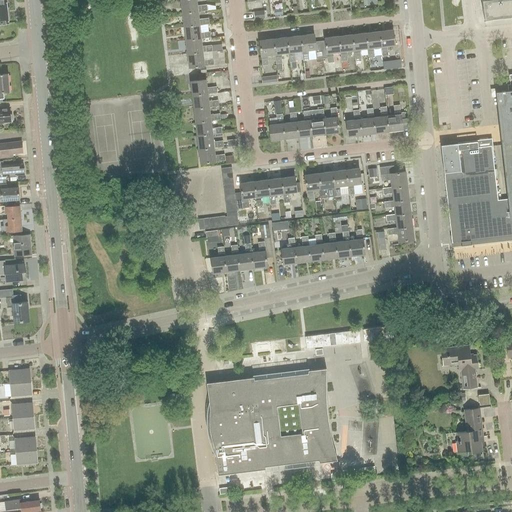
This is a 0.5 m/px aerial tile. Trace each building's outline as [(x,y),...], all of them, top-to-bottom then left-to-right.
[(198,6),(196,0),(180,0),(183,13),(198,12),(208,11),(207,5),(198,6)] [(511,0),(481,0),(484,18),(485,17),(511,13),(511,0)] [(7,1),(0,1),(0,24),(9,24),(7,1)] [(249,12),(250,19),(260,18),(259,10),(249,12)] [(199,19),(198,12),(183,13),(184,27),(200,25),(209,24),(208,18),(199,19)] [(211,38),(210,32),(201,33),(200,25),(184,27),(186,41),(201,39),(211,38)] [(393,30),(379,31),(381,47),(382,57),(388,56),(387,46),(395,46),(393,30)] [(381,47),(379,31),(366,33),(368,49),(367,49),(368,58),(375,57),(373,48),(381,47)] [(368,49),(366,33),(352,35),(354,50),(355,60),(356,60),(360,59),(361,59),(360,50),(367,49),(368,49)] [(322,58),(320,41),(315,42),(314,34),(300,36),(302,51),(303,61),(309,60),(309,59),(316,59),(322,58)] [(354,50),(352,35),(339,36),(341,52),(340,52),(341,61),(347,61),(346,51),(354,50)] [(302,51),(300,36),(287,37),(289,53),(290,62),(296,62),(295,52),(302,51)] [(341,52),(339,36),(325,38),(325,40),(320,41),(322,58),(327,58),(328,63),(334,62),(333,53),(340,52),(341,52)] [(289,53),(287,37),(273,39),(275,55),(276,64),(282,63),(281,54),(289,53)] [(202,46),(201,39),(186,41),(187,54),(203,52),(212,51),(212,45),(202,46)] [(275,55),(273,39),(259,41),(263,66),(269,65),(268,56),(275,55)] [(204,60),(203,52),(187,54),(189,68),(214,65),(213,59),(204,60)] [(401,59),(384,61),(384,69),(402,67),(401,59)] [(3,93),(10,92),(8,74),(0,74),(0,98),(4,99),(3,93)] [(511,74),(509,75),(510,84),(495,86),(497,102),(500,102),(504,137),(504,141),(510,198),(498,199),(492,145),(487,145),(478,146),(478,140),(458,143),(441,144),(452,243),(496,238),(505,237),(511,235),(511,74)] [(278,82),(277,75),(263,77),(264,83),(278,82)] [(191,82),(192,95),(208,94),(217,93),(217,87),(207,88),(206,80),(191,82)] [(384,88),(385,91),(385,96),(393,95),(392,87),(384,88)] [(209,101),(208,94),(192,95),(194,109),(210,107),(219,106),(218,100),(209,101)] [(403,130),(400,105),(394,106),(395,115),(388,116),(387,116),(389,132),(403,130)] [(210,115),(210,107),(194,109),(195,122),(211,121),(220,120),(220,114),(210,115)] [(387,116),(388,116),(386,107),(380,107),(381,117),(374,118),(376,133),(389,132),(387,116)] [(332,118),(324,119),(326,134),(340,133),(337,108),(331,108),(332,118)] [(374,118),(373,108),(367,109),(368,118),(360,119),(362,135),(376,133),(374,118)] [(10,115),(10,109),(0,109),(0,124),(2,124),(2,122),(12,122),(12,116),(10,115)] [(324,119),(323,109),(317,110),(318,119),(311,120),(310,120),(312,136),(326,134),(324,119)] [(360,119),(359,110),(353,111),(354,120),(346,121),(348,137),(362,135),(360,119)] [(310,120),(311,120),(310,111),(303,111),(305,121),(297,122),(299,137),(312,136),(310,120)] [(297,122),(296,112),(290,113),(291,122),(284,123),(283,123),(285,139),(299,137),(297,122)] [(283,123),(284,123),(283,114),(276,115),(277,124),(270,125),(271,141),(285,139),(283,123)] [(212,128),(211,121),(195,122),(197,136),(213,134),(222,133),(221,127),(212,128)] [(214,142),(213,134),(197,136),(199,150),(214,148),(224,147),(223,141),(214,142)] [(0,157),(13,157),(13,154),(23,153),(22,142),(0,144),(0,157)] [(215,155),(214,148),(199,150),(200,163),(225,160),(225,154),(215,155)] [(22,166),(22,163),(2,165),(2,164),(0,164),(0,182),(6,182),(6,176),(24,175),(24,166),(22,166)] [(391,180),(392,187),(408,185),(406,172),(394,173),(393,166),(380,168),(382,181),(391,180)] [(361,184),(359,168),(346,170),(348,185),(347,186),(349,195),(355,194),(363,193),(361,184)] [(348,185),(346,170),(332,172),(334,187),(335,197),(340,196),(341,196),(340,186),(347,186),(348,185)] [(334,187),(332,172),(319,173),(321,189),(320,189),(321,198),(326,198),(328,198),(335,197),(334,187)] [(321,189),(319,173),(305,175),(308,200),(314,199),(313,190),(320,189),(321,189)] [(297,192),(295,176),(281,178),(283,194),(284,203),(290,202),(289,193),(297,192)] [(283,194),(281,178),(268,180),(270,195),(269,195),(270,205),(271,205),(276,204),(277,204),(275,195),(283,194)] [(270,195),(268,180),(254,181),(256,197),(257,207),(263,206),(262,196),(269,195),(270,195)] [(256,197),(254,181),(240,183),(241,192),(235,193),(237,209),(249,207),(248,198),(256,197)] [(19,188),(7,188),(7,184),(0,184),(0,194),(1,194),(2,201),(19,199),(19,188)] [(409,199),(408,185),(392,187),(383,188),(383,194),(393,193),(394,201),(409,199)] [(411,213),(409,199),(394,201),(384,202),(385,208),(394,207),(395,214),(411,213)] [(8,212),(9,219),(21,218),(20,206),(5,207),(6,212),(8,212)] [(413,226),(411,213),(395,214),(386,215),(387,221),(396,220),(397,228),(413,226)] [(237,215),(227,216),(227,217),(225,217),(225,216),(226,226),(238,225),(237,215)] [(22,230),(21,218),(9,219),(3,219),(4,226),(1,226),(2,232),(22,230)] [(271,237),(269,224),(260,225),(261,238),(271,237)] [(414,240),(413,226),(397,228),(387,229),(388,235),(398,234),(399,242),(414,240)] [(357,239),(350,240),(349,240),(351,256),(365,254),(362,229),(356,230),(357,239)] [(349,240),(350,240),(348,231),(342,232),(343,241),(336,242),(338,258),(351,256),(349,240)] [(336,242),(335,233),(333,233),(329,233),(330,243),(322,244),(324,259),(338,258),(336,242)] [(322,244),(321,234),(315,235),(316,244),(309,245),(311,261),(324,259),(322,244)] [(30,235),(13,236),(8,236),(8,238),(9,240),(11,241),(14,241),(15,256),(31,255),(30,235)] [(309,245),(308,236),(302,237),(303,246),(295,247),(297,263),(311,261),(309,245)] [(295,247),(294,238),(288,239),(289,248),(281,249),(283,265),(297,263),(295,247)] [(259,252),(252,253),(254,268),(268,267),(267,259),(264,241),(258,242),(259,252)] [(271,241),(264,241),(267,259),(273,258),(271,241)] [(252,253),(251,243),(245,244),(246,253),(238,254),(240,270),(254,268),(252,253)] [(238,254),(237,245),(231,246),(232,255),(225,256),(227,272),(240,270),(238,254)] [(225,256),(224,247),(218,247),(219,257),(211,258),(213,273),(227,272),(225,256)] [(6,281),(26,279),(25,264),(5,266),(5,261),(0,260),(0,273),(5,274),(6,281)] [(30,321),(28,302),(14,303),(13,289),(0,290),(0,297),(7,296),(8,307),(13,306),(14,323),(30,321)] [(393,326),(363,329),(364,341),(394,338),(393,326)] [(360,342),(359,330),(305,337),(307,348),(360,342)] [(476,369),(479,369),(477,354),(470,355),(469,347),(464,347),(464,345),(456,346),(456,348),(449,349),(449,351),(441,352),(443,366),(458,364),(459,371),(461,371),(463,390),(478,388),(476,369)] [(328,422),(328,420),(327,407),(326,397),(326,394),(326,384),(326,382),(326,371),(326,368),(308,370),(308,373),(254,380),(254,377),(207,383),(210,410),(210,412),(210,418),(210,422),(210,428),(210,430),(211,436),(212,440),(214,445),(215,447),(218,475),(265,469),(265,466),(319,459),(319,462),(337,460),(337,457),(334,447),(333,445),(331,434),(328,422)] [(30,369),(10,370),(11,383),(31,382),(30,369)] [(32,395),(31,382),(11,383),(12,396),(32,395)] [(480,405),(490,403),(489,394),(479,395),(480,405)] [(12,405),(13,417),(33,416),(32,403),(12,405)] [(481,441),(484,441),(480,408),(464,410),(467,431),(457,432),(458,441),(456,441),(457,452),(468,450),(468,453),(483,451),(481,441)] [(35,429),(33,416),(13,417),(14,430),(35,429)] [(36,450),(35,437),(15,439),(16,452),(36,450)] [(37,463),(36,450),(16,452),(17,464),(37,463)] [(23,511),(41,510),(39,500),(21,503),(20,499),(5,501),(6,509),(21,507),(21,511),(23,511)]
